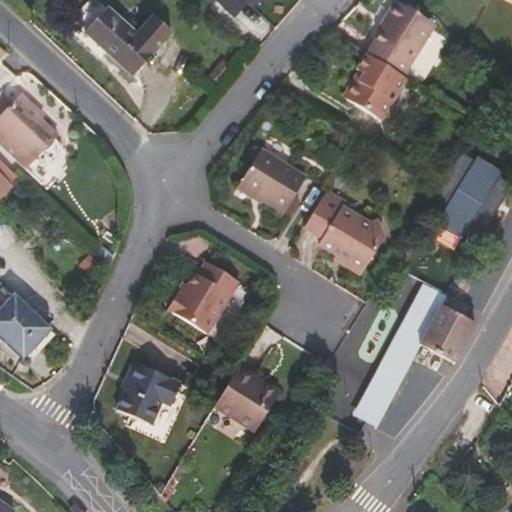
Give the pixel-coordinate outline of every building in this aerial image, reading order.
[(366,55),(402,78),(435,25),(395,0),(377,30),(380,31),(366,55)] [(151,15),(134,33),(106,8),(84,33),(132,77),(171,34),(151,15)] [(366,55),(363,54),(354,69),(357,71),(342,98),(380,122),(406,80),(402,78),(366,55)] [(17,98),(41,120),(45,116),(21,93),(17,98)] [(58,135),(41,120),(17,98),(0,115),(0,146),(25,171),(58,135)] [(306,178),(261,149),(238,186),(283,214),(306,178)] [(474,161),(461,154),(427,208),(440,216),(436,222),(461,238),(465,232),(478,239),(511,185),(499,177),(502,173),(476,157),(474,161)] [(0,196),(8,188),(10,186),(0,176),(0,196)] [(345,203),(326,191),(303,229),(321,239),(317,245),(361,273),(383,238),(377,220),(368,223),(342,207),(345,203)] [(238,283),(205,262),(197,276),(194,274),(187,286),(182,283),(177,291),(179,292),(167,311),(206,335),(238,283)] [(397,353),(432,290),(423,285),(352,416),(375,428),(411,361),(397,353)] [(419,346),(440,307),(446,297),(432,290),(397,353),(411,361),(419,346)] [(28,353),(49,330),(13,296),(0,309),(0,337),(15,352),(14,355),(14,357),(14,359),(16,361),(18,363),(21,363),(24,363),(26,361),(28,359),(28,357),(28,353)] [(419,346),(453,365),(474,326),(440,307),(419,346)] [(179,383),(134,364),(114,410),(150,426),(160,404),(168,408),(179,383)] [(239,366),(233,376),(213,408),(254,433),(280,392),(239,366)] [(0,511),(14,511),(15,511),(0,501),(0,511)]
